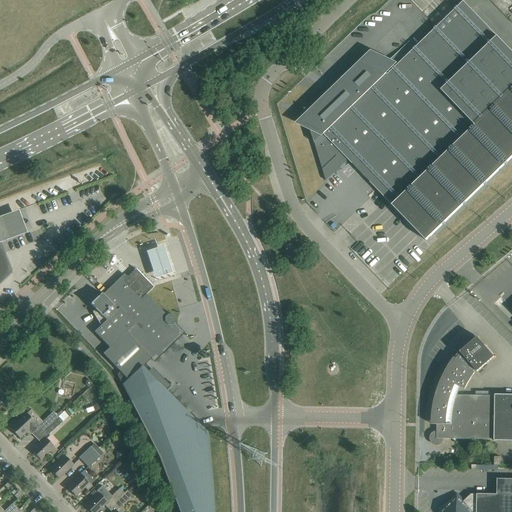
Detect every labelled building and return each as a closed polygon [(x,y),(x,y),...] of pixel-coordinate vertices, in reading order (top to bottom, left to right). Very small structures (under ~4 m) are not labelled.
[(312,110),(303,108),(306,116),(299,123),(310,128),(326,181),(348,160),(426,241),(511,157),(511,51),(463,1),(387,74),(379,70),(377,63),(376,63),(372,67),(362,62),(312,110)] [(13,212),(0,216),(0,283),(12,272),(1,242),(21,235),(13,212)] [(162,250),(145,255),(153,283),(171,277),(162,250)] [(117,310),(100,326),(94,332),(100,338),(95,343),(104,352),(103,354),(128,380),(151,358),(159,358),(163,354),(163,350),(180,334),(180,330),(173,323),(175,322),(175,318),(172,314),(167,314),(166,316),(145,294),(153,287),(147,281),(136,269),(134,271),(127,278),(124,275),(103,294),(117,310)] [(96,309),(92,312),(100,326),(117,310),(103,294),(103,295),(102,294),(97,298),(97,299),(91,304),(96,309)] [(434,400),(432,408),(431,416),(431,424),(437,424),(436,433),(435,433),(433,434),(432,435),(431,437),(431,439),(431,441),(432,442),(434,443),(436,444),(438,444),(440,443),(441,442),(442,440),(442,439),(511,439),(511,395),(456,395),(459,387),(464,389),(467,383),(471,378),(474,372),(472,371),(475,369),(477,372),(494,357),(493,355),(494,355),(485,345),(484,345),(477,337),(460,352),(461,353),(456,359),(454,357),(449,364),(447,368),(445,371),(441,378),(438,385),(436,393),(434,400)] [(179,511),(213,511),(212,480),(209,446),(208,446),(207,439),(183,414),(176,421),(171,416),(167,413),(155,401),(163,393),(151,380),(130,400),(159,457),(179,511)] [(20,439),(22,436),(29,429),(33,433),(41,425),(40,424),(42,422),(30,410),(16,424),(15,423),(9,428),(20,439)] [(42,422),(40,424),(41,425),(45,429),(58,417),(56,415),(53,411),(42,422)] [(43,431),(47,435),(62,421),(58,417),(45,429),(43,431)] [(57,450),(45,437),(31,451),(40,460),(50,451),(52,454),(57,450)] [(83,463),(95,452),(90,447),(79,458),(83,463)] [(83,463),(88,468),(100,457),(95,452),(83,463)] [(56,458),(59,461),(50,470),(59,479),(72,465),(61,453),(56,458)] [(75,496),(84,487),(87,490),(92,486),(90,484),(94,481),(84,470),(80,473),(66,487),(75,496)] [(9,481),(4,486),(7,489),(12,484),(9,481)] [(115,502),(124,493),(119,488),(111,497),(115,502)] [(91,494),(94,497),(85,506),(90,511),(96,511),(107,502),(96,489),(91,494)] [(132,495),(127,491),(127,490),(124,493),(115,502),(120,507),(132,495)] [(19,491),(14,496),(17,499),(22,494),(19,491)] [(440,507),(439,511),(511,511),(511,494),(496,494),(493,494),(471,494),(471,500),(467,504),(464,501),(457,494),(444,507),(440,507)] [(12,503),(4,511),(0,507),(0,511),(16,511),(19,510),(12,503)]
